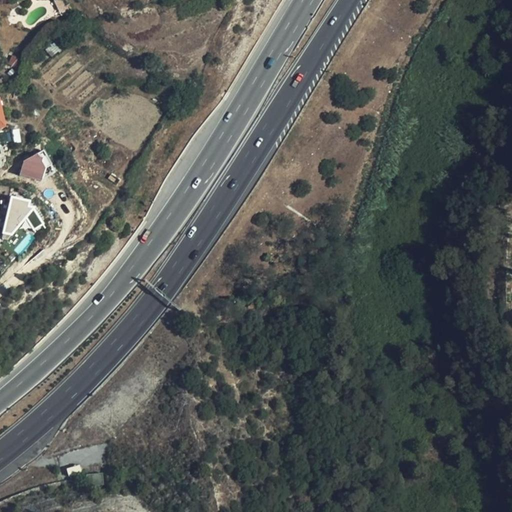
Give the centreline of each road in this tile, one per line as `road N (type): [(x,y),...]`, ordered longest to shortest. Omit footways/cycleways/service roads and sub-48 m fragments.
road 1 (motorway): [(0,452),(136,322),(348,0)]
road 2 (motorway): [(307,0),(143,257),(53,356),(0,400)]
